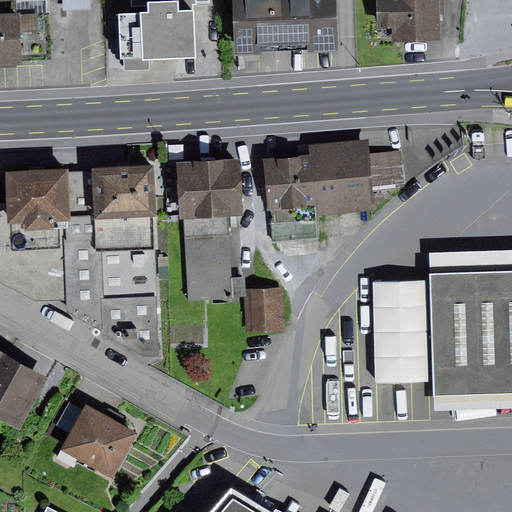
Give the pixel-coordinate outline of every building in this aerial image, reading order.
[(0,0),(0,18),(16,18),(15,0),(0,0)] [(62,0),(64,12),(90,10),(89,0),(62,0)] [(148,16),(119,18),(121,61),(143,60),(143,63),(196,61),(194,7),(198,7),(197,2),(208,2),(208,0),(131,0),(132,8),(148,7),(148,16)] [(336,0),(233,0),(236,55),(339,49),(336,0)] [(378,0),(381,45),(441,42),(439,0),(378,0)] [(0,18),(0,66),(22,66),(22,57),(47,57),(46,18),(16,18),(0,18)] [(311,159),(265,163),(270,215),(316,211),(374,206),(373,188),(369,156),(368,142),(310,148),(311,159)] [(401,152),(369,156),(373,188),(405,185),(401,152)] [(238,160),(176,164),(180,221),(185,220),(190,302),(237,298),(232,218),(242,218),(238,160)] [(153,168),(7,175),(8,206),(9,228),(25,227),(25,236),(54,234),(54,227),(72,226),(71,217),(94,216),(94,224),(155,221),(153,168)] [(65,301),(67,312),(144,357),(159,357),(155,221),(94,224),(94,216),(71,217),(72,226),(54,227),(54,234),(25,236),(25,227),(9,228),(8,206),(0,205),(0,282),(33,300),(65,301)] [(316,211),(270,215),(273,244),(319,240),(316,211)] [(511,251),(431,254),(436,412),(511,409),(511,251)] [(285,291),(247,293),(249,332),(287,329),(285,291)] [(50,381),(0,352),(0,423),(19,434),(50,381)] [(70,404),(57,426),(68,433),(82,411),(70,404)] [(135,435),(86,408),(84,412),(63,450),(112,477),(135,435)] [(262,511),(229,494),(210,511),(262,511)]
